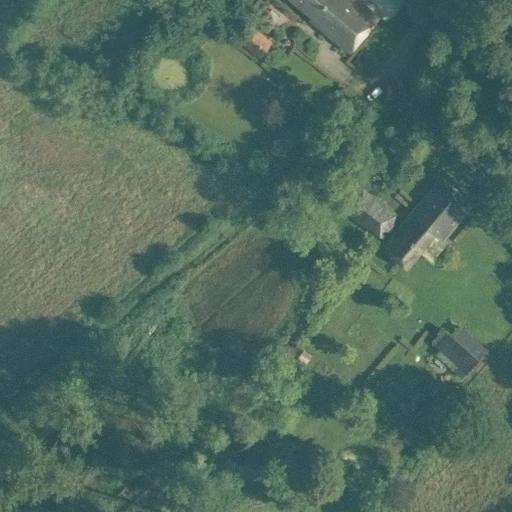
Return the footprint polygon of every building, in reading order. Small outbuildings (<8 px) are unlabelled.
[(307,16),(334,39),(349,51),(378,17),(358,0),(296,0),(310,12),(307,16)] [(240,40),(245,43),(261,55),(271,42),(251,26),(240,40)] [(382,248),(398,260),(406,267),(435,231),(443,237),(472,203),(441,177),(382,248)] [(343,207),(384,238),(394,226),(388,221),(394,213),(359,187),(343,207)] [(463,378),(468,372),(486,351),(459,329),(452,337),(442,329),(432,341),(458,363),(453,369),(463,378)]
